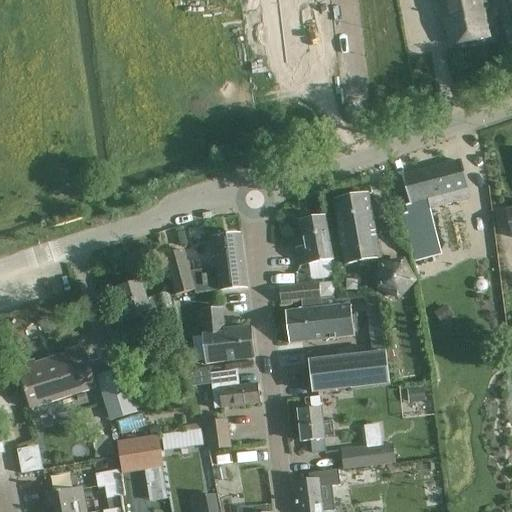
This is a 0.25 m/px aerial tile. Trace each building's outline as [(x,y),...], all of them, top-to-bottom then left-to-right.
[(442,0),(451,45),(489,38),(483,11),(488,10),(486,0),(442,0)] [(404,215),(413,255),(439,248),(427,200),(467,189),(459,162),(404,178),(411,204),(413,213),(404,215)] [(367,196),(334,202),(346,264),(379,258),(367,196)] [(296,249),(299,266),(332,260),(324,216),(300,220),(305,247),(296,249)] [(218,269),(190,273),(194,290),(195,295),(221,291),(246,288),(239,236),(214,239),(218,269)] [(190,273),(184,251),(164,257),(174,296),(194,290),(190,273)] [(416,285),(416,284),(416,280),(414,276),(410,270),(407,268),(404,266),(397,265),(389,267),(383,272),(380,278),(379,285),(380,291),(384,297),(390,301),(395,302),(402,302),(409,298),(414,293),(415,289),(416,285)] [(116,291),(125,323),(153,316),(152,314),(162,311),(158,296),(148,299),(143,283),(116,291)] [(320,283),(280,287),(281,305),(301,303),(321,301),(321,300),(321,298),(336,297),(334,283),(320,284),(320,283)] [(287,313),(291,344),(353,337),(349,306),(349,300),(336,302),(336,298),(321,300),(321,301),(301,303),(302,311),(287,313)] [(207,362),(207,365),(254,360),(250,328),(225,331),(222,308),(200,311),(203,337),(192,338),(195,363),(207,362)] [(371,344),(372,356),(387,354),(385,343),(371,344)] [(17,368),(30,410),(96,389),(82,347),(66,352),(67,355),(36,365),(35,362),(17,368)] [(372,356),(310,364),(313,394),(351,389),(352,391),(391,386),(387,354),(372,356)] [(210,374),(214,410),(222,409),(259,404),(257,385),(239,388),(237,371),(210,374)] [(321,409),(299,412),(303,443),(311,442),(312,454),(326,452),(324,439),(335,437),(333,421),(322,422),(321,409)] [(210,452),(230,449),(226,421),(207,424),(210,452)] [(379,426),(363,428),(366,449),(339,452),(342,472),(384,467),(379,426)] [(111,427),(81,432),(86,459),(115,454),(111,427)] [(161,435),(165,452),(204,445),(201,428),(161,435)] [(157,438),(118,445),(123,476),(163,470),(157,438)] [(309,481),(295,483),(297,502),(297,503),(295,503),(296,506),(298,506),(298,511),(329,511),(327,488),(332,487),(340,486),(338,470),(308,475),(309,481)] [(105,488),(109,511),(113,511),(121,511),(119,498),(124,497),(119,471),(96,475),(98,489),(105,488)] [(48,494),(50,511),(87,511),(83,488),(48,494)] [(197,499),(199,511),(217,511),(215,495),(197,499)]
